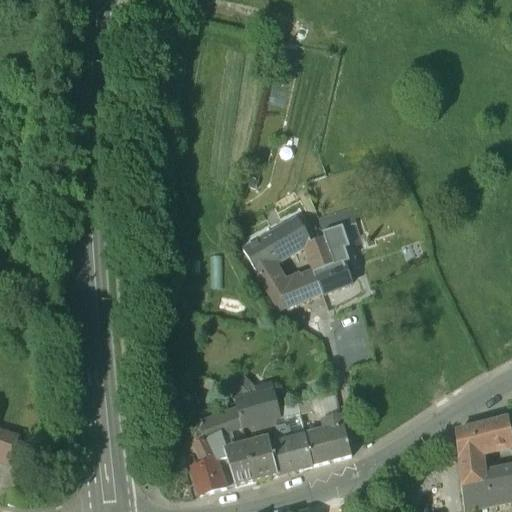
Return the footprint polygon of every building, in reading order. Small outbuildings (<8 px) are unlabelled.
[(312,205),(303,185),(296,188),(299,197),(296,198),(301,210),(312,205)] [(297,220),(260,242),(273,264),(305,246),(304,244),(310,242),(297,220)] [(346,230),(323,239),(330,259),(338,257),(353,251),(346,230)] [(310,242),(304,244),(305,246),(315,273),(333,266),(330,259),(323,239),(310,242)] [(260,242),(243,252),(258,276),(277,269),(273,264),(260,242)] [(341,266),(338,257),(330,259),(333,266),(334,269),(341,266)] [(334,269),(313,277),(321,296),(347,286),(341,266),(334,269)] [(277,269),(258,276),(278,312),(321,296),(313,277),(287,287),(277,269)] [(251,398),(228,375),(217,385),(235,403),(251,398)] [(251,398),(235,403),(237,411),(241,428),(276,419),(276,410),(278,409),(273,392),(251,398)] [(335,396),(319,400),(327,434),(344,430),(335,396)] [(278,409),(276,410),(276,419),(276,442),(277,446),(288,444),(291,443),(288,407),(278,409)] [(237,411),(221,414),(222,418),(224,433),(241,428),(237,411)] [(224,433),(222,418),(202,426),(206,442),(207,444),(224,433)] [(508,422),(457,435),(459,462),(479,457),(511,448),(511,443),(511,439),(508,422)] [(327,434),(305,439),(312,469),(351,459),(344,430),(327,434)] [(225,453),(224,433),(207,444),(215,461),(225,453)] [(0,463),(8,466),(16,442),(0,436),(0,463)] [(277,446),(269,448),(277,478),(312,469),(305,439),(291,443),(288,444),(277,446)] [(206,442),(196,447),(205,464),(215,461),(207,444),(206,442)] [(268,443),(246,448),(255,484),(277,478),(269,448),(268,443)] [(246,448),(225,453),(235,489),(255,484),(246,448)] [(479,457),(459,462),(461,480),(482,475),(479,457)] [(205,464),(191,468),(200,498),(226,490),(215,461),(205,464)] [(511,469),(482,475),(461,480),(464,511),(473,511),(511,504),(511,469)]
